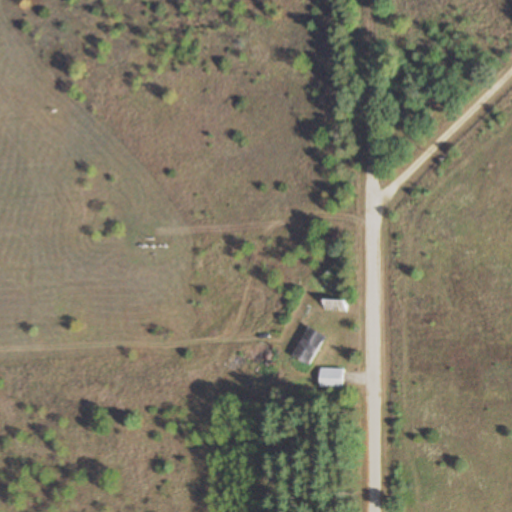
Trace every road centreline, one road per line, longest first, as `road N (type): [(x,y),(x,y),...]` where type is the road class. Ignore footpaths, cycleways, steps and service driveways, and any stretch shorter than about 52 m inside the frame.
road 1 (residential): [(374,511),(373,0)]
road 2 (residential): [(374,202),(511,66)]
